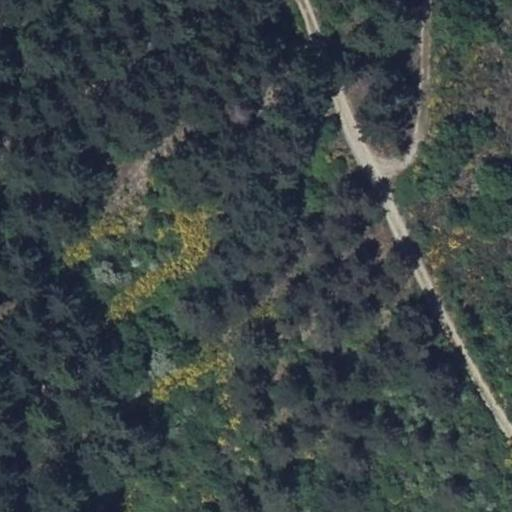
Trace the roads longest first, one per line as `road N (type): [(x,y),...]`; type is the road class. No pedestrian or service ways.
road 1 (track): [(296,0),(419,264),(511,429)]
road 2 (track): [(375,171),(409,160),(428,111),(430,0)]
